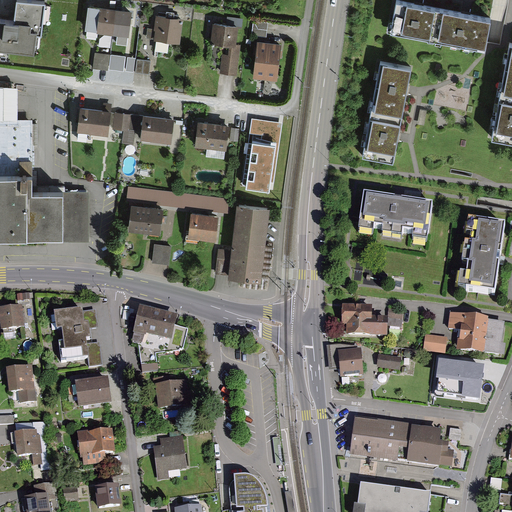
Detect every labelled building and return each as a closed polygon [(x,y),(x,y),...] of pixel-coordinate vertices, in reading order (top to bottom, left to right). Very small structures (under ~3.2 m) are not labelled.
[(0,48),(39,53),(45,3),(15,0),(13,0),(12,11),(0,9),(0,48)] [(84,30),(125,34),(128,4),(87,0),(84,30)] [(485,51),(491,19),(395,1),(389,33),(485,51)] [(166,40),(177,41),(179,17),(157,14),(156,29),(148,28),(147,38),(157,39),(156,50),(164,51),(166,40)] [(220,72),(233,74),(239,22),(212,19),(210,39),(223,41),(220,72)] [(250,27),(266,28),(267,20),(250,19),(250,27)] [(253,74),(273,76),(276,39),(257,37),(253,74)] [(511,46),(495,141),(511,144),(511,46)] [(93,67),(105,68),(106,54),(94,52),(93,67)] [(135,73),(147,74),(148,59),(136,58),(135,73)] [(361,159),(393,165),(411,67),(379,61),(361,159)] [(0,187),(29,188),(30,119),(15,119),(15,83),(0,82),(0,187)] [(85,128),(102,130),(104,109),(79,106),(75,137),(84,138),(85,128)] [(140,135),(167,138),(170,115),(141,112),(141,119),(135,118),(134,129),(141,130),(140,135)] [(115,115),(113,127),(123,128),(121,140),(131,141),(134,117),(115,115)] [(197,119),(194,145),(206,146),(205,154),(221,156),(224,121),(197,119)] [(174,149),(180,150),(184,124),(177,123),(174,149)] [(251,155),(277,158),(280,128),(254,125),(251,155)] [(239,143),(246,143),(248,127),(241,127),(239,143)] [(223,213),(225,198),(129,186),(127,201),(223,213)] [(0,238),(87,239),(87,189),(0,187),(0,238)] [(425,241),(429,205),(362,196),(357,233),(371,235),(372,226),(381,228),(380,235),(399,237),(400,230),(412,231),(411,239),(425,241)] [(228,273),(256,277),(265,204),(237,201),(228,273)] [(127,227),(157,232),(160,208),(130,204),(127,227)] [(185,234),(211,237),(214,214),(188,211),(185,234)] [(495,295),(503,229),(467,225),(466,238),(472,239),(471,249),(464,248),(462,267),(468,268),(467,277),(461,277),(459,291),(495,295)] [(151,259),(166,260),(167,246),(152,244),(151,259)] [(177,313),(141,303),(134,332),(135,332),(133,342),(140,344),(143,371),(157,369),(155,352),(182,349),(188,328),(174,325),(177,313)] [(15,327),(26,325),(23,304),(0,306),(0,324),(0,329),(3,328),(5,338),(17,337),(15,327)] [(346,335),(387,335),(387,317),(372,317),(372,305),(342,305),(342,324),(346,324),(346,335)] [(62,362),(88,358),(87,344),(86,340),(91,339),(89,331),(97,330),(95,313),(84,315),(83,309),(56,313),(58,331),(63,331),(65,342),(59,342),(62,362)] [(387,325),(401,327),(403,310),(389,309),(387,325)] [(460,330),(457,348),(504,355),(506,343),(502,342),(505,322),(488,320),(488,318),(450,312),(448,328),(460,330)] [(426,334),(424,350),(445,353),(447,337),(426,334)] [(90,367),(102,366),(99,343),(87,344),(88,358),(90,367)] [(340,376),(363,374),(361,346),(339,344),(328,345),(330,369),(340,369),(340,376)] [(376,367),(399,370),(400,357),(378,354),(376,367)] [(484,364),(439,358),(435,391),(479,397),(484,364)] [(19,402),(36,401),(36,388),(35,388),(32,364),(6,366),(9,391),(18,390),(19,402)] [(78,406),(111,402),(107,375),(74,379),(78,406)] [(159,407),(188,404),(185,380),(169,382),(169,377),(153,378),(154,384),(156,383),(159,407)] [(0,423),(14,423),(14,415),(0,415),(0,423)] [(355,416),(349,454),(407,462),(439,467),(439,465),(451,467),(454,450),(447,449),(449,440),(439,439),(440,429),(411,424),(355,416)] [(42,464),(41,464),(41,470),(51,469),(46,421),(16,424),(16,430),(37,429),(38,434),(41,434),(42,453),(41,453),(42,464)] [(115,450),(112,427),(79,431),(82,458),(83,458),(84,464),(106,462),(105,451),(115,450)] [(461,430),(451,428),(449,439),(460,440),(461,430)] [(16,442),(17,455),(33,453),(34,465),(41,464),(42,464),(41,453),(42,453),(41,434),(38,434),(37,429),(16,430),(14,431),(14,432),(11,432),(12,443),(16,442)] [(169,470),(186,468),(183,437),(161,439),(161,445),(154,445),(157,479),(169,478),(169,470)] [(247,474),(234,475),(235,482),(229,490),(230,511),(266,511),(266,507),(268,507),(266,496),(264,490),(259,482),(254,477),(247,474)] [(34,485),(36,495),(48,493),(49,500),(59,498),(56,482),(34,485)] [(98,508),(121,505),(118,483),(95,487),(98,508)] [(79,501),(78,487),(63,488),(64,502),(79,501)] [(428,511),(431,496),(361,487),(358,508),(355,508),(354,511),(428,511)] [(50,511),(49,500),(48,493),(36,495),(25,497),(25,499),(22,500),(24,511),(27,511),(50,511)]
